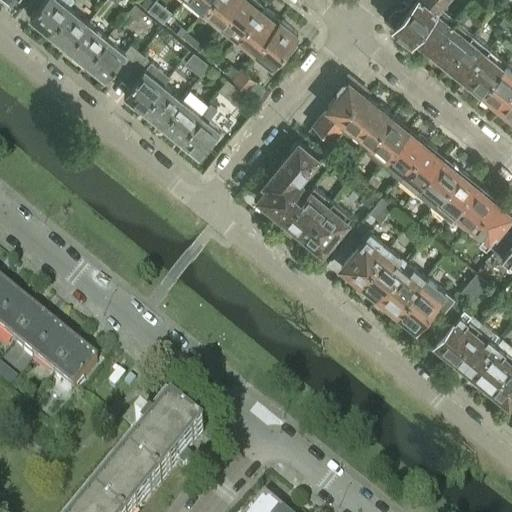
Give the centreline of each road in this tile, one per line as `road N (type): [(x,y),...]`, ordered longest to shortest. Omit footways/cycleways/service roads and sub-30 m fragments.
road 1 (residential): [(511,461),(205,203)]
road 2 (residential): [(0,208),(270,432)]
road 3 (residential): [(205,203),(0,37)]
road 4 (residential): [(205,203),(349,32)]
road 5 (residential): [(511,163),(349,32)]
road 6 (residential): [(270,432),(368,511)]
